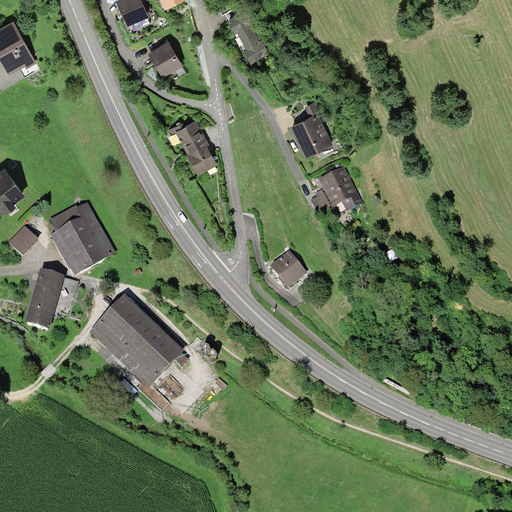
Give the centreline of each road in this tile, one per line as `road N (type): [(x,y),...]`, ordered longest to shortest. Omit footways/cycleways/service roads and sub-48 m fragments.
road 1 (primary): [(221,280),(319,367),(380,402),(511,456)]
road 2 (primary): [(68,0),(155,187),(221,280)]
road 3 (residential): [(221,280),(239,262),(240,244),(218,103)]
road 4 (residential): [(100,0),(145,82),(188,101),(218,103)]
road 5 (residential): [(302,185),(259,102),(227,61),(211,60)]
